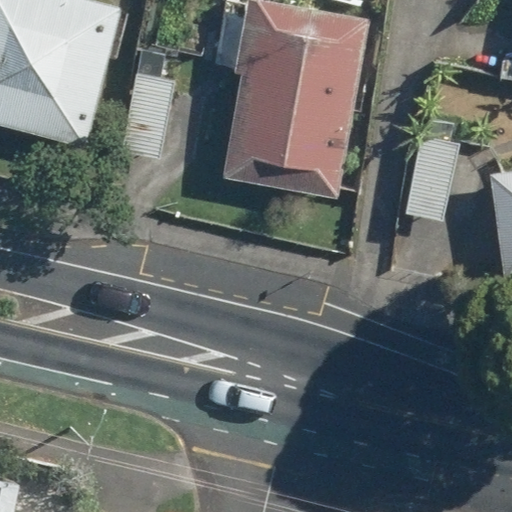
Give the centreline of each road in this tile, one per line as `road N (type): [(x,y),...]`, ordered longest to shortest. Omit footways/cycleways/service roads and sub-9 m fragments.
road 1 (tertiary): [(295,382),(0,306)]
road 2 (tertiary): [(511,430),(295,382)]
road 3 (residential): [(295,382),(265,511)]
